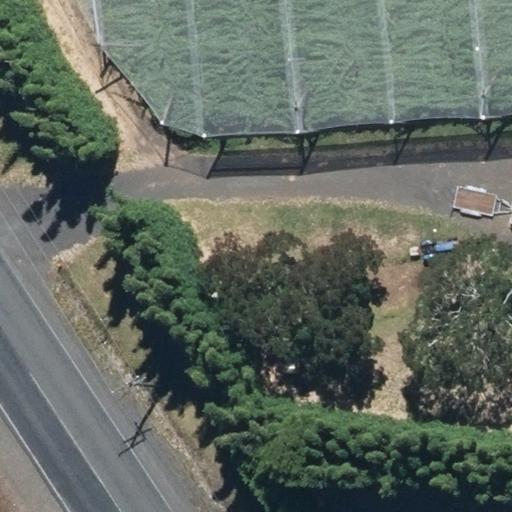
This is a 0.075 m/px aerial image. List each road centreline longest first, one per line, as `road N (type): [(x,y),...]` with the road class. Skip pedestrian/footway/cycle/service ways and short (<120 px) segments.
road 1 (unknown): [(0,279),(260,218),(397,217),(511,247)]
road 2 (tertiary): [(119,511),(0,328)]
